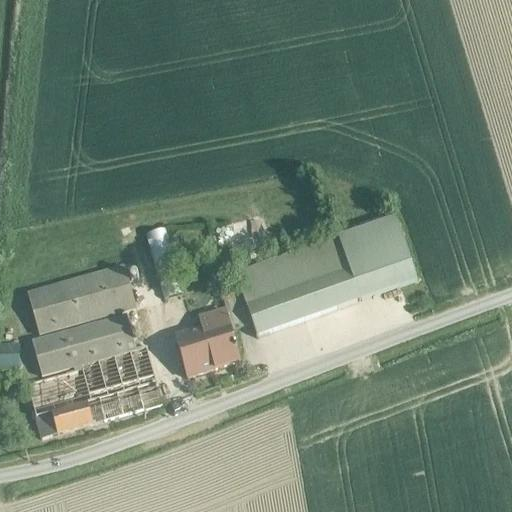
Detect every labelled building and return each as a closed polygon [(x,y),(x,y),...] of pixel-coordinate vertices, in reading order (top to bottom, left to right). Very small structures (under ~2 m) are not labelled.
[(418,283),(396,220),(236,276),(240,290),(222,295),(227,313),(206,319),(208,326),(201,328),(202,332),(177,340),(188,381),(241,364),(232,334),(253,327),(257,339),(418,283)] [(131,253),(146,253),(146,231),(131,231),(131,253)] [(167,232),(147,238),(165,302),(186,297),(167,232)] [(28,295),(40,340),(137,312),(125,268),(28,295)] [(136,352),(127,318),(40,340),(32,343),(42,380),(74,371),(74,374),(28,387),(43,441),(165,407),(148,348),(136,352)] [(21,346),(0,347),(0,373),(22,372),(21,346)]
